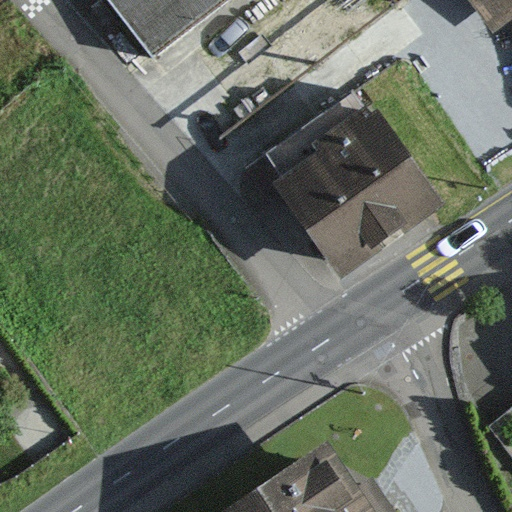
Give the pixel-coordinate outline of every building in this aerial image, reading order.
[(101,0),(100,1),(150,68),(240,0),(101,0)] [(511,0),(473,0),(492,23),(511,6),(511,0)] [(359,107),(269,167),(343,277),(433,217),(359,107)] [(90,162),(27,212),(162,383),(248,315),(184,234),(161,252),(90,162)] [(511,418),(495,432),(511,453),(511,418)] [(365,511),(327,458),(250,511),(365,511)]
